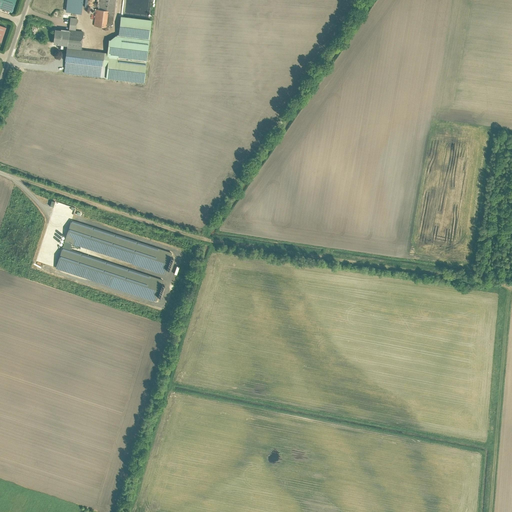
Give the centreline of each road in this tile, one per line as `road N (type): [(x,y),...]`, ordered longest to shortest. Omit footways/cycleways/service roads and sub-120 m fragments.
road 1 (track): [(6,174),(206,240),(511,286)]
road 2 (track): [(490,511),(509,286)]
